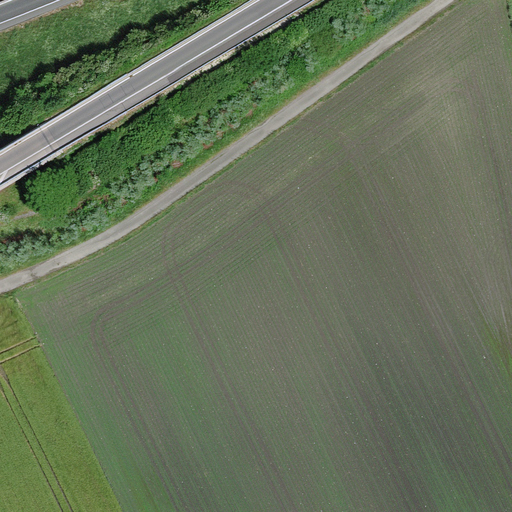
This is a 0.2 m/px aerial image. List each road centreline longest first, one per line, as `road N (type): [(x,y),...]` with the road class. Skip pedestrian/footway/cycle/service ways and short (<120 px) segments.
road 1 (track): [(452,0),(109,236),(0,285)]
road 2 (motorway): [(0,165),(277,0)]
